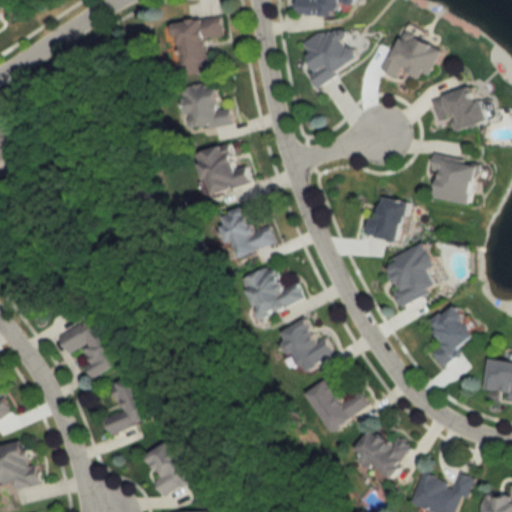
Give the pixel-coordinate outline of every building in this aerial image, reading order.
[(0,0),(0,29),(1,29),(0,25),(0,15),(12,9),(7,0),(0,0)] [(344,17),(344,0),(299,0),(298,15),(344,17)] [(175,22),(182,77),(216,73),(212,38),(226,37),(224,17),(175,22)] [(364,61),(342,24),(306,46),(320,69),(311,74),(320,87),(364,61)] [(443,47),(416,36),(418,29),(405,24),(386,71),(401,77),(404,70),(430,80),(443,47)] [(237,127),(235,108),(223,109),(220,83),(191,87),(196,131),(237,127)] [(440,119),(454,115),(459,131),(490,123),(480,87),(435,99),(440,119)] [(0,164),(28,144),(8,116),(0,122),(0,173),(2,172),(0,169),(0,164)] [(242,170),(234,142),(199,151),(212,196),(257,184),(252,167),(242,170)] [(437,197),(473,206),(482,166),(439,156),(435,171),(443,173),(437,197)] [(413,203),(387,197),(382,219),(372,216),(368,233),(404,241),(413,203)] [(272,226),(258,232),(248,208),(224,218),(240,257),(278,241),(272,226)] [(440,265),(429,242),(387,263),(406,304),(445,286),(436,267),(440,265)] [(308,299),(301,282),(288,287),(279,266),(247,279),(262,317),(308,299)] [(482,330),(454,306),(433,330),(445,341),(435,353),(449,367),(482,330)] [(128,360),(104,312),(63,334),(73,353),(88,345),(96,361),(89,364),(95,377),(128,360)] [(286,329),(305,370),(339,354),(331,334),(322,338),(312,317),(286,329)] [(490,392),(511,395),(511,359),(494,358),(490,392)] [(144,373),(117,383),(126,409),(108,416),(114,433),(159,417),(144,373)] [(337,430),(374,403),(363,388),(347,399),(332,377),(310,393),(337,430)] [(0,420),(16,411),(7,396),(0,400),(0,420)] [(374,425),(358,457),(397,477),(414,445),(374,425)] [(153,452),(166,476),(160,480),(169,496),(203,476),(180,437),(153,452)] [(20,490),(43,484),(32,439),(0,446),(0,477),(3,489),(19,485),(20,490)] [(415,505),(437,511),(465,511),(476,476),(462,472),(459,481),(425,472),(415,505)] [(511,511),(511,495),(489,494),(487,511),(511,511)]
